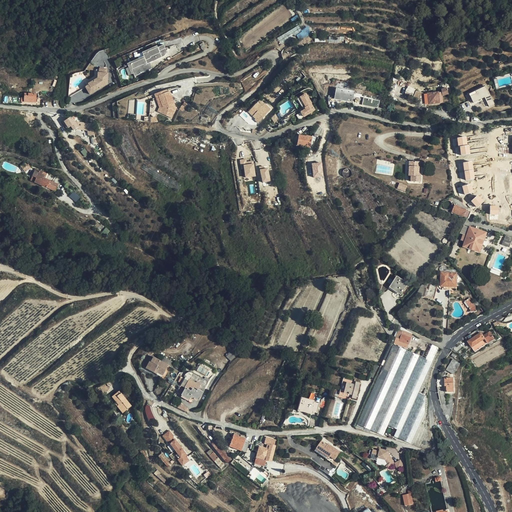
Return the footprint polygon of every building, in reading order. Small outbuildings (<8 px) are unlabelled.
[(226,19),(252,0),(235,0),(220,11),(226,19)] [(228,31),(271,0),(254,0),(222,23),(228,31)] [(251,32),(258,41),(293,15),(286,6),(251,32)] [(298,25),(278,38),(281,44),(302,31),(298,25)] [(245,49),(251,46),(246,37),(240,40),(245,49)] [(156,48),(155,46),(141,55),(142,56),(142,58),(129,65),(131,70),(130,70),(133,78),(151,68),(149,65),(148,63),(165,53),(165,50),(162,44),(156,48)] [(141,55),(155,46),(154,45),(140,53),(141,55)] [(131,78),(133,78),(130,70),(131,70),(129,65),(142,58),(142,56),(125,65),(131,78)] [(99,70),(99,74),(98,74),(98,79),(88,85),(88,86),(85,88),(89,95),(107,84),(108,74),(106,74),(106,70),(99,70)] [(96,70),(96,78),(86,83),(88,85),(98,79),(98,74),(99,74),(99,70),(96,70)] [(484,100),(487,107),(495,104),(486,85),(469,93),(475,104),(484,100)] [(158,96),(165,93),(163,89),(153,94),(160,110),(158,116),(162,117),(164,109),(158,96)] [(350,101),(351,92),(336,90),(334,98),(350,101)] [(165,93),(158,96),(164,109),(162,117),(172,120),(175,107),(167,91),(165,93)] [(311,103),(305,93),(304,92),(296,96),(304,110),(300,112),(303,118),(315,110),(311,103)] [(439,103),(437,93),(425,95),(426,104),(439,103)] [(35,103),(35,94),(29,94),(29,97),(25,97),(25,103),(35,103)] [(379,101),(364,97),(363,105),(377,108),(378,108),(379,101)] [(251,100),(244,108),(249,111),(246,114),(249,117),(248,119),(250,121),(259,111),(254,107),(255,105),(251,100)] [(73,117),(65,121),(69,128),(71,127),(73,131),(77,129),(73,121),(75,120),(73,117)] [(310,148),(311,138),(299,136),(298,146),(310,148)] [(454,138),(456,155),(468,154),(466,137),(454,138)] [(247,158),(240,159),(241,169),(244,169),(245,178),(256,177),(255,160),(247,161),(247,158)] [(419,177),(421,163),(411,161),(410,176),(412,176),(411,182),(421,183),(422,177),(419,177)] [(460,163),(461,180),(473,179),(472,162),(460,163)] [(30,169),(26,167),(24,165),(21,167),(25,173),(30,169)] [(260,169),(263,186),(271,184),(269,167),(260,169)] [(32,175),(32,176),(36,178),(34,182),(56,192),(58,188),(56,186),(49,183),(51,179),(43,175),(45,171),(40,169),(39,171),(34,169),(32,175)] [(407,185),(400,183),(398,188),(405,191),(407,185)] [(74,191),(70,196),(76,201),(81,196),(74,191)] [(473,210),(483,202),(477,196),(468,204),(473,210)] [(468,220),(471,213),(454,207),(452,214),(468,220)] [(479,254),(486,235),(470,229),(463,248),(479,254)] [(456,285),(457,272),(441,271),(441,285),(443,285),(443,288),(452,289),(452,285),(456,285)] [(400,295),(407,285),(396,278),(389,288),(400,295)] [(425,283),(419,289),(425,291),(424,298),(434,301),(438,286),(425,283)] [(475,313),(475,311),(475,308),(472,304),(468,299),(464,302),(469,310),(469,313),(475,313)] [(475,311),(481,306),(477,300),(472,304),(475,308),(475,311)] [(398,330),(395,341),(408,345),(412,334),(398,330)] [(487,346),(494,341),(490,334),(483,338),(481,334),(468,343),(474,352),(486,345),(487,346)] [(388,425),(418,355),(393,344),(358,425),(383,436),(388,425)] [(477,370),(507,353),(501,344),(471,360),(477,370)] [(398,439),(418,393),(438,348),(432,346),(427,359),(418,355),(388,425),(397,429),(394,437),(398,439)] [(168,363),(152,356),(150,361),(153,362),(150,369),(155,372),(156,370),(165,373),(168,363)] [(452,373),(457,363),(448,359),(443,368),(452,373)] [(454,378),(438,378),(438,381),(438,386),(446,386),(446,392),(455,392),(454,378)] [(356,400),(360,384),(343,380),(339,395),(356,400)] [(180,388),(181,388),(184,390),(187,384),(188,383),(184,381),(183,382),(180,388)] [(187,384),(184,390),(191,393),(192,391),(193,389),(194,387),(193,387),(187,384)] [(191,393),(184,390),(180,397),(190,402),(192,398),(199,402),(203,395),(197,392),(197,393),(192,391),(191,393)] [(116,408),(120,412),(122,415),(130,406),(125,400),(121,395),(118,392),(112,398),(118,406),(116,408)] [(425,397),(418,393),(398,439),(411,445),(425,413),(425,397)] [(313,402),(301,399),(298,411),(313,414),(312,415),(316,416),(318,406),(313,404),(313,402)] [(207,474),(164,421),(153,430),(196,483),(207,474)] [(120,479),(124,476),(125,474),(128,468),(99,434),(89,443),(120,479)] [(242,449),(244,440),(245,438),(233,434),(229,446),(242,449)] [(257,447),(255,457),(265,460),(270,462),(275,447),(273,446),(274,440),(265,437),(263,443),(266,444),(266,446),(267,446),(266,450),(257,447)] [(228,464),(233,459),(217,439),(212,443),(228,464)] [(322,440),(317,448),(330,457),(331,456),(336,459),(341,451),(329,443),(328,444),(322,440)] [(330,457),(317,448),(315,450),(333,462),(336,459),(331,456),(330,457)] [(387,451),(384,450),(383,452),(382,451),(375,450),(373,456),(385,459),(391,468),(396,464),(396,463),(387,451)] [(223,465),(212,452),(208,456),(220,468),(223,465)] [(173,465),(163,453),(159,457),(168,469),(173,465)] [(385,459),(373,456),(373,458),(385,461),(390,469),(391,468),(385,459)] [(265,460),(255,457),(253,463),(264,466),(265,460)] [(401,460),(396,463),(396,464),(399,469),(405,465),(401,460)] [(403,495),(406,505),(414,504),(412,493),(403,495)]
